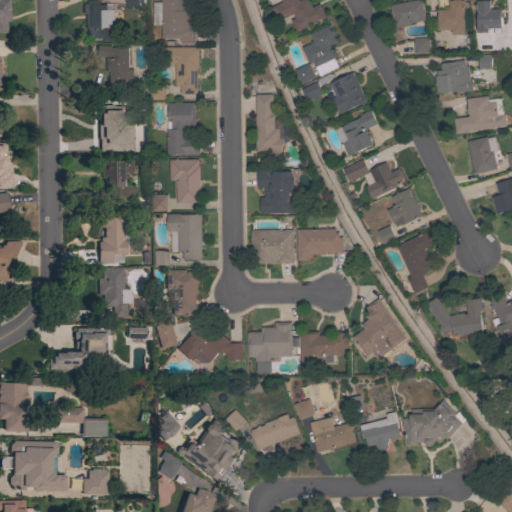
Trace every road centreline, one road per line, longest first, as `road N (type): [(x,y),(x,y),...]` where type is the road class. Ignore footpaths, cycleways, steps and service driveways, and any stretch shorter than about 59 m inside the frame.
road 1 (residential): [(336,292),(235,295),(228,37),(218,0)]
road 2 (residential): [(0,338),(43,305),(49,282),(46,0)]
road 3 (residential): [(478,256),(357,0)]
road 4 (residential): [(459,488),(273,491),(257,511)]
